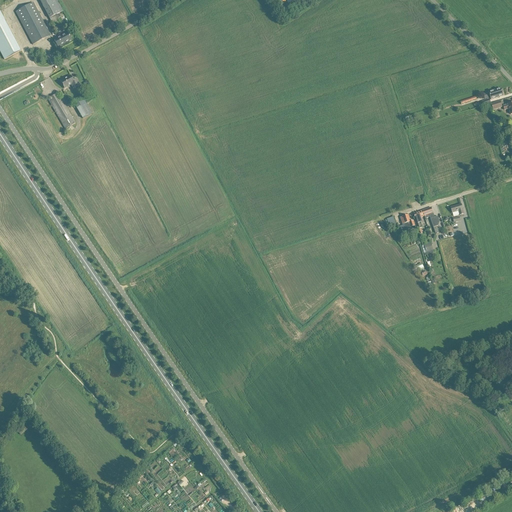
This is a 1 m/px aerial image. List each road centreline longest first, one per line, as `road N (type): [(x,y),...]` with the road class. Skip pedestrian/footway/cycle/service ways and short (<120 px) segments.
road 1 (unclassified): [(0,108),(276,511)]
road 2 (secondary): [(259,511),(0,133)]
road 3 (unclassified): [(0,74),(56,66),(171,0)]
road 4 (unclassified): [(511,178),(394,216)]
